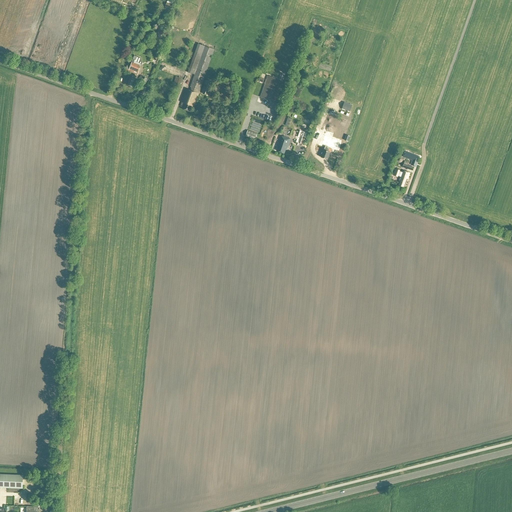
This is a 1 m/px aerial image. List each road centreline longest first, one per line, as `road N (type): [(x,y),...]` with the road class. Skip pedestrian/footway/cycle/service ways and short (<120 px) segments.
road 1 (unclassified): [(511,241),(0,61)]
road 2 (tertiary): [(270,511),(511,451)]
road 3 (track): [(408,204),(474,0)]
road 4 (track): [(69,345),(55,511)]
